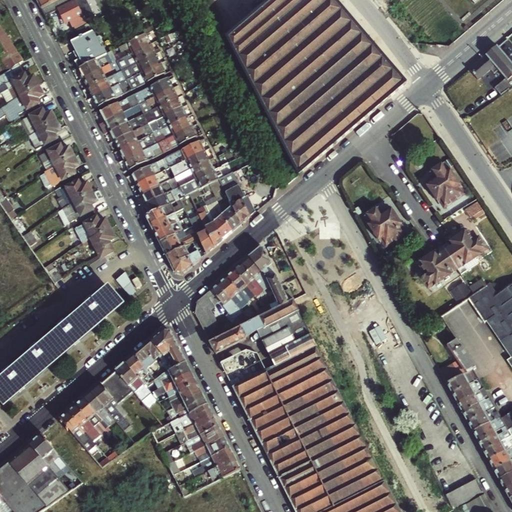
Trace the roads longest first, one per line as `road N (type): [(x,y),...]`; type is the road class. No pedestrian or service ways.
road 1 (residential): [(506,511),(322,175)]
road 2 (residential): [(19,0),(173,305)]
road 3 (residential): [(278,511),(173,305)]
road 4 (residential): [(0,452),(173,305)]
road 5 (residential): [(173,305),(322,175)]
road 6 (residential): [(423,87),(511,216)]
road 7 (residential): [(322,175),(423,87)]
